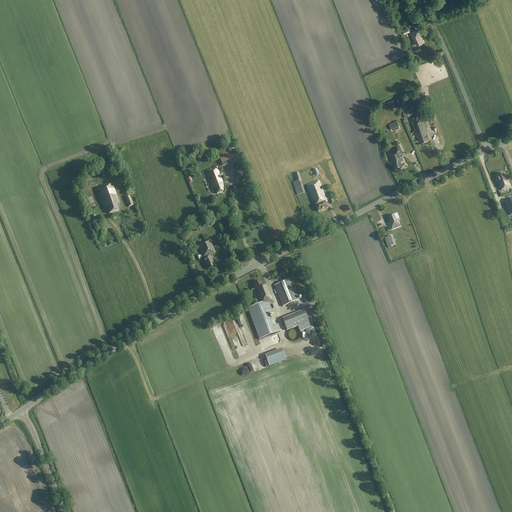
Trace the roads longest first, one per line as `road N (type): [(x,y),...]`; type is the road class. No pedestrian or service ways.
road 1 (tertiary): [(19,411),(209,289),(486,149)]
road 2 (unclassified): [(486,149),(432,22),(410,0)]
